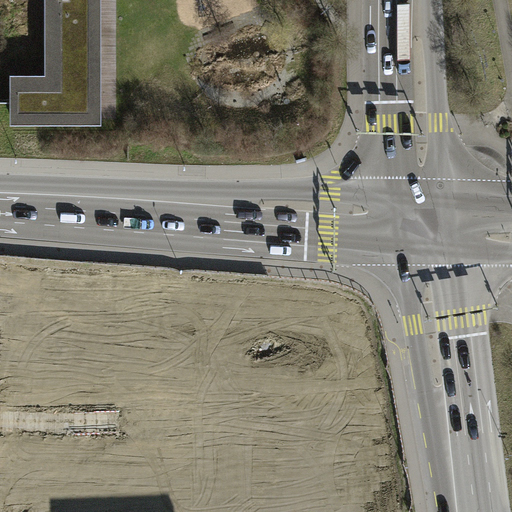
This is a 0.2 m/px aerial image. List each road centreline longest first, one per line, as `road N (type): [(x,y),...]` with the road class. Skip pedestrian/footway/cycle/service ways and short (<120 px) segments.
road 1 (primary): [(425,218),(0,195)]
road 2 (secondary): [(425,218),(432,323),(462,511)]
road 3 (secondary): [(417,0),(425,218)]
road 4 (unknown): [(0,320),(193,313)]
